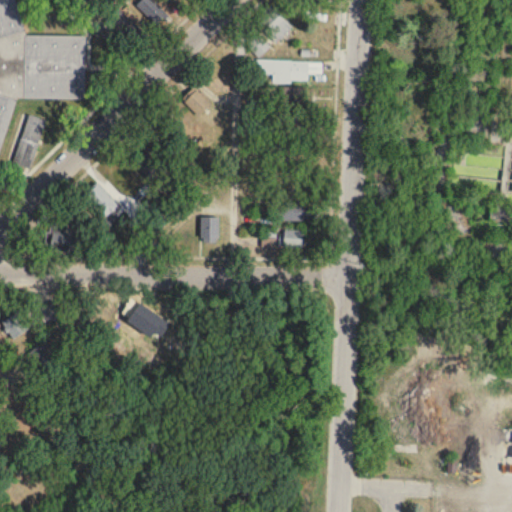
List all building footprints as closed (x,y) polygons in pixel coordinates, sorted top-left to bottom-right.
[(0,0),(0,142),(15,98),(84,100),(85,37),(24,36),(15,0),(0,0)] [(292,27),(270,6),(254,22),(276,44),(292,27)] [(247,46),(259,58),(270,47),(258,35),(247,46)] [(309,62),(258,61),(258,83),(308,84),(309,62)] [(198,117),(211,105),(195,89),(182,101),(198,117)] [(44,120),(27,116),(16,166),(32,170),(44,120)] [(511,146),(505,148),(502,179),(486,177),(486,172),(477,171),(462,175),(453,174),(452,188),(511,194),(511,146)] [(146,177),(159,165),(143,150),(131,162),(146,177)] [(120,207),(98,184),(83,198),(105,221),(120,207)] [(278,222),(310,222),(310,204),(278,204),(278,222)] [(95,227),(77,208),(67,218),(85,237),(95,227)] [(219,242),(219,218),(201,218),(201,242),(219,242)] [(71,224),(50,224),(50,252),(71,252),(71,224)] [(279,249),(303,249),(303,230),(279,230),(279,249)] [(275,247),(275,238),(263,238),(263,247),(275,247)] [(13,340),(29,330),(18,312),(2,322),(13,340)] [(42,369),(57,357),(44,340),(29,352),(42,369)]
